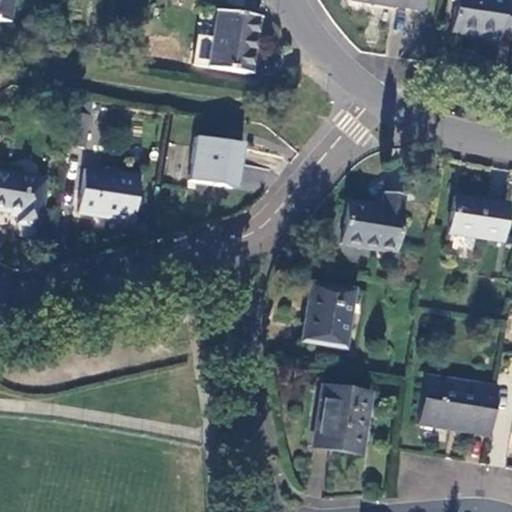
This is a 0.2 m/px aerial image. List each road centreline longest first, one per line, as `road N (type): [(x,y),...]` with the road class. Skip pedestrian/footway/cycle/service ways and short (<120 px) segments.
road 1 (residential): [(264,511),(234,329),(236,238)]
road 2 (residential): [(3,297),(50,295),(236,238)]
road 3 (residential): [(236,238),(270,219),(367,92)]
road 4 (residential): [(511,150),(487,147),(367,92)]
road 5 (residential): [(367,92),(307,33),(291,0)]
